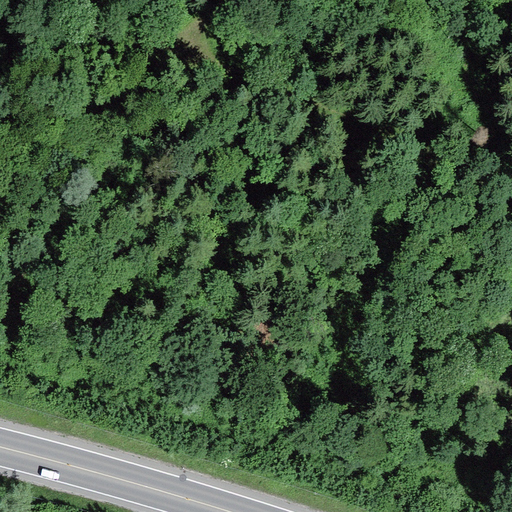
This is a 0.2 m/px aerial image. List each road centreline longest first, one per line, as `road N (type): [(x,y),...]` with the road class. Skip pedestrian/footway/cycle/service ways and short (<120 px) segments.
road 1 (track): [(176,49),(511,198)]
road 2 (track): [(250,0),(176,49),(0,33)]
road 3 (trunk): [(230,511),(0,447)]
